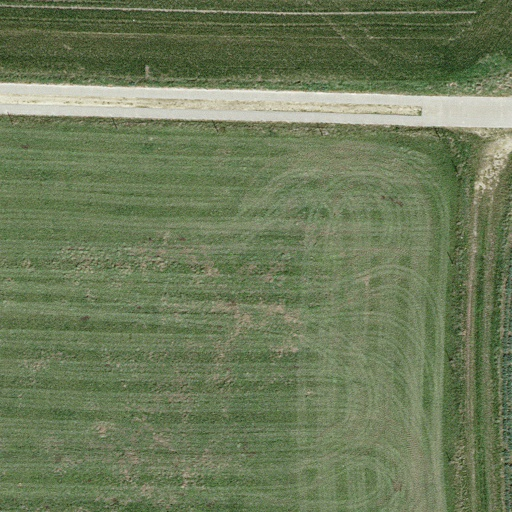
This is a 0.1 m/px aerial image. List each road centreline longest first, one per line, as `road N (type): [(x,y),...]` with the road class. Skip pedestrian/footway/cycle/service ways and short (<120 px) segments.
road 1 (track): [(0,99),(511,114)]
road 2 (track): [(462,511),(473,246),(501,114)]
